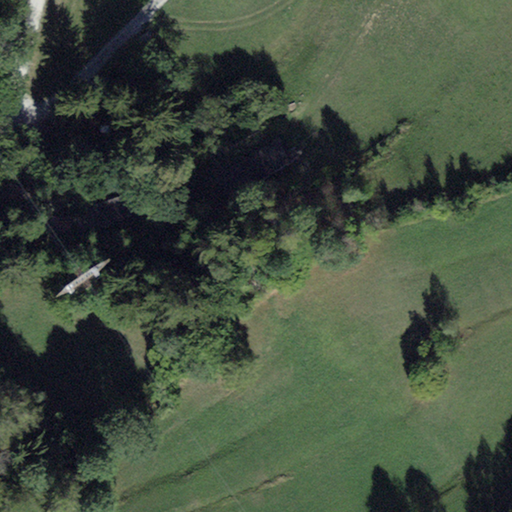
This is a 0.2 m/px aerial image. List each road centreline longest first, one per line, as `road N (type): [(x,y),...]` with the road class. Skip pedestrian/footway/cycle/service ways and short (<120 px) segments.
road 1 (track): [(17,115),(57,95),(160,0)]
road 2 (track): [(0,138),(17,115),(38,0)]
